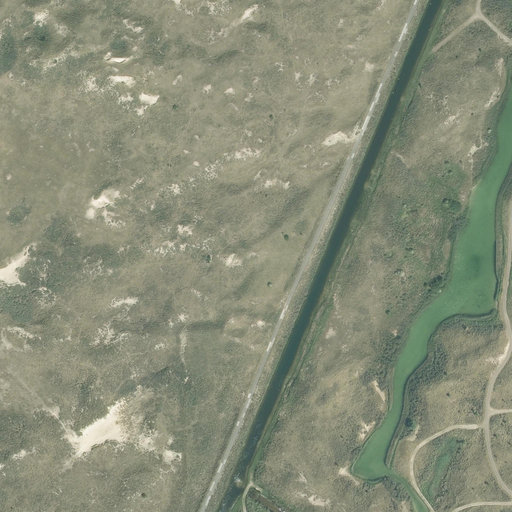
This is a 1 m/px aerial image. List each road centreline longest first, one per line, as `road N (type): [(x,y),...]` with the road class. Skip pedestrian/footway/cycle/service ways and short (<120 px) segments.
road 1 (track): [(201,511),(417,0)]
road 2 (track): [(425,56),(264,439),(244,511)]
road 3 (track): [(511,229),(505,304),(511,345),(488,413),(491,460),(511,493)]
